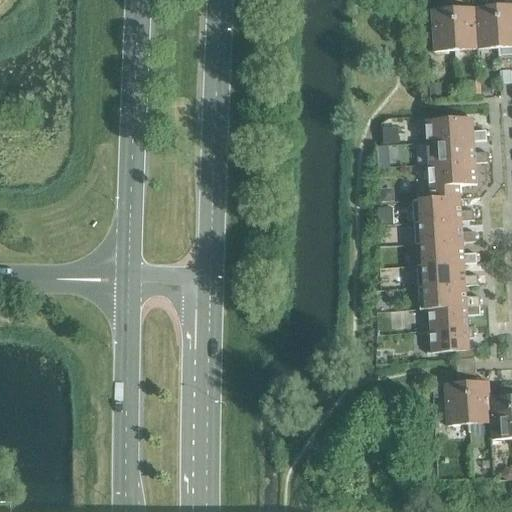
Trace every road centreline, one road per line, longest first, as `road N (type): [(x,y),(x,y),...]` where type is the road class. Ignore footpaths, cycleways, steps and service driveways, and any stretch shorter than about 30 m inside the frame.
road 1 (secondary): [(136,0),(130,286)]
road 2 (secondary): [(202,285),(222,0)]
road 3 (secondary): [(199,511),(202,285)]
road 4 (secondary): [(130,286),(127,511)]
road 5 (tertiary): [(130,286),(0,282)]
